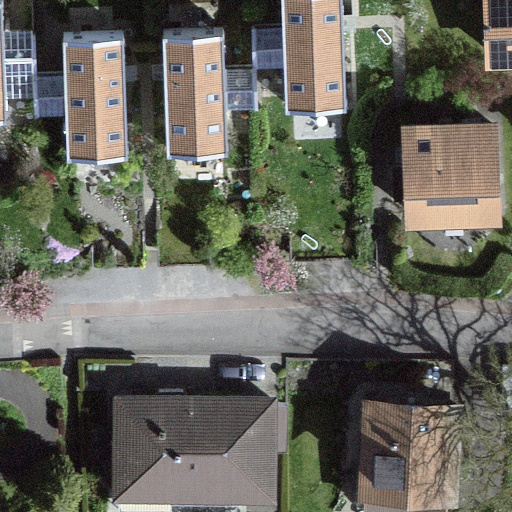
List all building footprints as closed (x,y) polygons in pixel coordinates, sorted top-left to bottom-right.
[(1,0),(0,0),(0,112),(7,112),(6,89),(36,87),(36,73),(34,31),(3,32),(1,0)] [(343,0),(281,0),(283,22),(253,24),(255,64),(286,62),(288,98),(349,95),(343,0)] [(511,0),(491,0),(494,70),(511,69),(511,0)] [(222,24),(163,27),(169,148),(228,145),(226,107),(257,105),(255,64),(224,66),(222,24)] [(66,72),(36,73),(36,87),(38,112),(66,111),(68,149),(128,146),(123,29),(64,31),(66,72)] [(502,125),(412,130),(418,232),(508,227),(502,125)] [(280,409),(123,404),(121,500),(277,504),(280,409)] [(465,407),(374,404),(370,501),(461,505),(465,407)]
